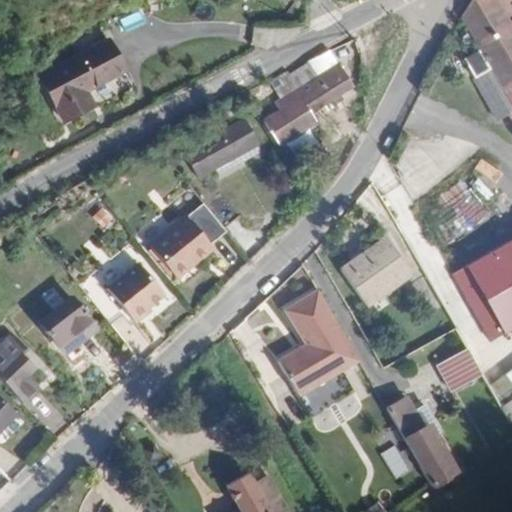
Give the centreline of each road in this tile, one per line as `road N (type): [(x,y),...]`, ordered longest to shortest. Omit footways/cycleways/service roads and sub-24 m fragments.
road 1 (residential): [(22,511),(348,192),(425,41),(436,0)]
road 2 (residential): [(395,0),(0,209)]
